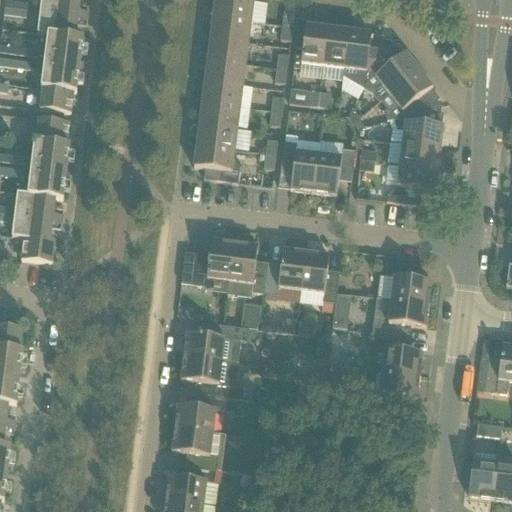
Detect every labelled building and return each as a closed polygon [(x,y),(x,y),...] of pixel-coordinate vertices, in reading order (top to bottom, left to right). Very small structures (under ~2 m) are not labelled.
[(41,0),(37,38),(47,39),(47,38),(75,41),(80,0),(41,0)] [(251,26),(253,4),(223,0),(215,0),(213,21),(251,26)] [(292,31),(294,17),(284,15),(282,30),(292,31)] [(248,47),(251,26),(213,21),(210,42),(248,47)] [(323,70),(327,32),(305,29),(303,47),(296,46),(293,72),(301,73),(301,67),(323,70)] [(290,46),(292,31),(282,30),(280,44),(290,46)] [(344,74),(349,35),(327,32),(323,70),(344,73),(344,74)] [(372,75),(390,45),(383,44),(383,40),(371,39),(371,38),(349,35),(344,74),(343,80),(363,92),(372,75)] [(47,39),(40,92),(42,93),(73,97),(76,97),(82,42),(75,41),(47,38),(47,39)] [(245,69),(248,47),(210,42),(207,64),(245,69)] [(394,50),(390,45),(372,75),(363,92),(373,97),(382,89),(388,98),(419,75),(405,57),(404,57),(397,48),(394,50)] [(0,56),(10,58),(11,51),(0,49),(0,56)] [(21,59),(22,52),(11,51),(10,58),(21,59)] [(32,60),(33,54),(22,52),(21,59),(32,60)] [(289,59),(279,58),(277,73),(287,74),(289,59)] [(0,69),(8,70),(9,64),(0,62),(0,69)] [(19,72),(20,65),(9,64),(8,70),(19,72)] [(242,90),(245,69),(207,64),(204,85),(242,90)] [(30,73),(31,66),(20,65),(19,72),(30,73)] [(285,88),(287,74),(277,73),(275,87),(285,88)] [(436,105),(439,103),(432,93),(432,92),(419,75),(388,98),(397,108),(385,116),(387,125),(395,123),(406,120),(441,110),(436,105)] [(242,90),(204,85),(202,107),(240,112),(242,90)] [(42,93),(39,114),(70,118),(73,97),(42,93)] [(317,112),(319,97),(291,93),(289,108),(317,112)] [(327,113),(329,98),(319,97),(317,112),(327,113)] [(283,102),(273,101),(271,115),(281,117),(283,102)] [(237,133),(240,112),(202,107),(199,128),(237,133)] [(440,117),(441,110),(395,123),(397,135),(403,136),(402,147),(440,152),(443,130),(442,130),(444,118),(440,117)] [(359,122),(352,113),(347,121),(353,127),(358,123),(359,122)] [(279,131),(281,117),(271,115),(269,130),(279,131)] [(365,131),(358,123),(353,127),(357,133),(365,131)] [(38,124),(35,145),(66,149),(69,127),(38,124)] [(234,154),(237,133),(199,128),(196,149),(234,154)] [(9,133),(0,131),(0,140),(8,142),(9,133)] [(277,145),(267,144),(266,158),(276,160),(277,145)] [(34,145),(27,198),(27,200),(55,203),(62,204),(69,149),(66,149),(35,145),(34,145)] [(283,146),(280,171),(293,173),(290,194),(313,197),(318,159),(295,156),(296,147),(283,146)] [(437,174),(440,152),(402,147),(399,169),(437,174)] [(233,167),(234,154),(196,149),(193,171),(205,173),(203,184),(237,188),(240,168),(233,167)] [(318,159),(313,197),(336,200),(339,179),(352,180),(355,155),(342,153),(341,162),(318,159)] [(375,166),(376,156),(361,154),(360,164),(375,166)] [(274,174),(276,160),(266,158),(264,173),(274,174)] [(373,175),(375,166),(360,164),(359,174),(373,175)] [(399,169),(396,191),(400,191),(398,208),(420,211),(422,194),(435,196),(437,174),(399,169)] [(0,178),(7,179),(8,173),(0,171),(0,178)] [(273,212),(285,213),(287,191),(275,190),(273,212)] [(11,241),(24,243),(24,241),(49,245),(55,203),(27,200),(27,198),(17,197),(11,241)] [(0,217),(8,218),(9,212),(0,210),(0,217)] [(24,243),(21,264),(52,268),(54,245),(49,245),(24,241),(24,243)] [(229,286),(234,248),(211,245),(208,266),(196,265),(197,258),(185,257),(181,288),(205,291),(206,283),(229,286)] [(229,286),(227,299),(251,302),(252,297),(264,298),(267,273),(254,272),(257,251),(234,248),(229,286)] [(267,273),(264,298),(276,300),(277,295),(300,298),(305,257),(282,254),(279,275),(267,273)] [(305,257),(300,298),(324,301),(322,316),(332,317),(333,307),(335,308),(337,296),(338,283),(326,281),(329,260),(305,257)] [(387,267),(385,280),(393,281),(390,304),(429,309),(431,285),(410,283),(412,270),(387,267)] [(336,324),(351,325),(354,297),(340,296),(336,324)] [(379,326),(378,338),(403,342),(404,329),(426,332),(429,309),(390,304),(388,327),(379,326)] [(186,338),(183,361),(237,368),(240,345),(247,346),(248,333),(223,330),(209,328),(208,341),(186,338)] [(22,333),(0,330),(0,351),(20,354),(22,333)] [(369,351),(366,373),(382,375),(420,380),(422,357),(401,354),(403,342),(378,338),(376,351),(369,351)] [(511,386),(511,350),(502,349),(500,363),(488,361),(487,366),(483,396),(503,399),(506,399),(508,386),(511,386)] [(0,407),(8,409),(15,409),(22,355),(20,354),(0,351),(0,407)] [(483,396),(487,366),(488,361),(486,359),(482,358),(477,395),(483,396)] [(183,361),(180,384),(201,387),(200,400),(225,403),(241,405),(243,391),(240,387),(235,386),(237,368),(183,361)] [(366,373),(363,396),(370,397),(369,410),(380,411),(394,413),(395,401),(417,403),(420,380),(382,375),(366,373)] [(177,409),(174,432),(212,437),(215,415),(223,416),(225,403),(200,400),(198,412),(177,409)] [(499,443),(500,430),(477,428),(476,440),(499,443)] [(174,432),(171,456),(192,458),(191,471),(216,474),(218,461),(222,462),(225,439),(212,437),(174,432)] [(10,451),(3,450),(0,449),(0,505),(1,506),(3,506),(10,451)] [(496,468),(497,459),(474,456),(468,500),(491,503),(496,468)] [(511,470),(496,468),(491,503),(511,505),(511,470)] [(168,481),(165,504),(203,509),(216,510),(219,488),(214,487),(216,474),(191,471),(189,483),(168,481)]
